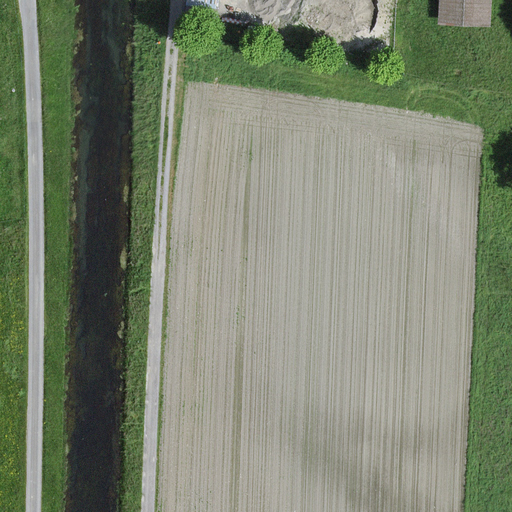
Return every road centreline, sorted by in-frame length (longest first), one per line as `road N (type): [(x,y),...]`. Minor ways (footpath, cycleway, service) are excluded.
road 1 (unclassified): [(148,511),(176,0)]
road 2 (unclassified): [(27,0),(35,129),(33,511)]
